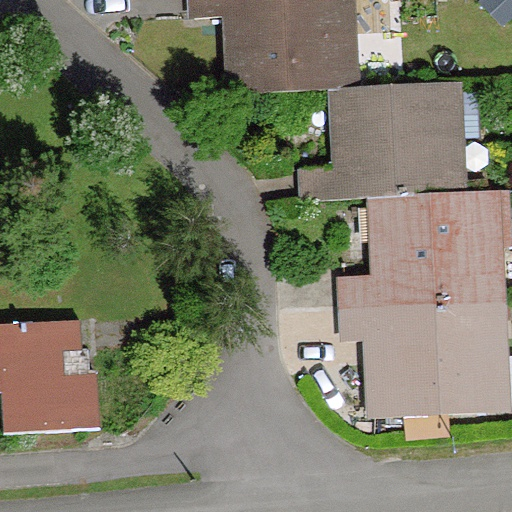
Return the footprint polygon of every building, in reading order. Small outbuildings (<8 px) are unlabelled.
[(193,0),(195,21),(229,18),(233,98),(336,93),(333,40),(358,37),(355,0),(193,0)] [(361,92),(358,37),(333,40),(336,93),(361,92)] [(458,86),(437,87),(440,134),(461,134),(458,86)] [(374,202),(465,197),(461,134),(440,134),(437,87),(361,92),(336,93),(338,169),(305,169),(308,205),(374,202)] [(505,193),(474,194),(476,244),(501,242),(508,243),(505,193)] [(345,280),(345,310),(504,301),(501,242),(476,244),(474,194),(465,197),(374,202),(380,277),(345,280)] [(507,361),(504,301),(345,310),(346,342),(371,340),(397,338),(399,366),(373,367),(377,420),(486,415),(485,362),(507,361)] [(0,393),(4,393),(6,435),(102,429),(98,374),(82,376),(79,321),(0,324),(0,393)] [(371,340),(373,367),(399,366),(397,338),(371,340)] [(510,414),(507,361),(485,362),(486,415),(510,414)]
